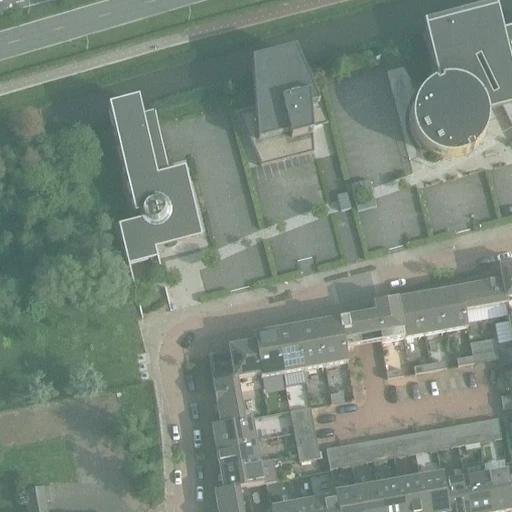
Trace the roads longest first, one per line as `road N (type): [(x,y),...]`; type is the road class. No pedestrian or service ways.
road 1 (residential): [(511,247),(187,332),(173,353),(186,511)]
road 2 (primary): [(0,53),(179,0)]
